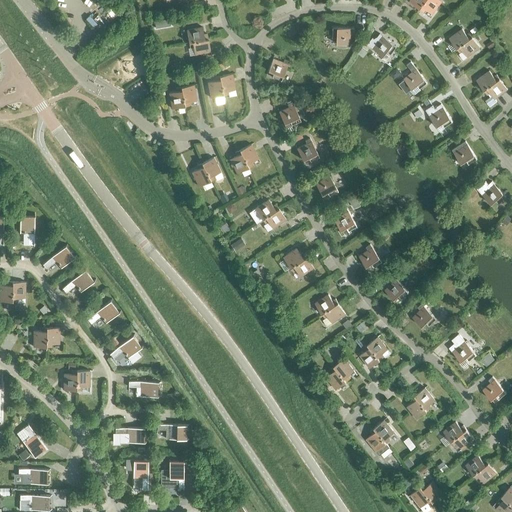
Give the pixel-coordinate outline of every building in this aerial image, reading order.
[(420,8),(425,0),(409,0),(409,1),(420,8)] [(441,0),(425,0),(420,8),(424,12),(426,9),(432,13),(442,0),(441,0)] [(188,42),(208,39),(207,33),(203,34),(202,27),(186,30),(188,42)] [(350,33),(354,33),(354,28),(333,27),(332,37),(337,38),(337,44),(350,44),(350,33)] [(456,48),(472,36),(469,32),(466,34),(462,28),(449,38),(456,48)] [(379,40),(373,48),(383,56),(387,51),(390,54),(397,46),(380,33),(376,37),(379,40)] [(472,36),(456,48),(459,52),(462,50),(467,56),(480,47),(472,36)] [(379,40),(376,37),(374,39),(372,37),(367,44),(373,48),(379,40)] [(208,39),(188,42),(189,47),(193,47),(194,54),(210,51),(208,39)] [(357,52),(362,56),(367,51),(361,47),(357,52)] [(284,59),(283,62),(272,58),(267,70),(273,72),(272,77),(281,80),(289,61),(284,59)] [(412,93),(415,94),(420,90),(419,88),(427,82),(411,61),(406,64),(412,71),(404,78),(412,88),(410,90),(412,93)] [(484,90),(500,78),(497,74),(494,76),(489,70),(476,80),(484,90)] [(219,76),(223,95),(228,94),(227,91),(235,89),(232,73),(219,76)] [(210,97),(223,95),(219,76),(214,77),(215,80),(207,82),(210,97)] [(500,78),(484,90),(487,94),(488,94),(490,97),(485,100),(490,106),(497,101),(494,98),(507,89),(500,78)] [(181,86),(184,106),(190,105),(189,101),(196,100),(193,84),(181,86)] [(172,108),(184,106),(181,86),(176,87),(176,91),(169,92),(172,108)] [(289,121),(291,125),(301,121),(292,101),(287,103),(288,107),(278,111),(284,123),(289,121)] [(444,127),(452,121),(441,103),(434,108),(432,105),(425,109),(436,126),(441,123),(444,127)] [(290,136),(293,141),(302,137),(300,132),(290,136)] [(308,157),(310,161),(319,157),(309,137),(304,140),(306,143),(296,148),(302,160),(308,157)] [(466,160),(468,164),(477,158),(465,140),(452,149),(461,163),(466,160)] [(239,149),(248,167),(253,165),(251,162),(258,158),(251,144),(239,149)] [(236,173),(248,167),(239,149),(235,152),(236,155),(229,158),(236,173)] [(201,163),(210,180),(215,178),(213,175),(220,172),(213,157),(201,163)] [(198,186),(210,180),(201,163),(197,165),(198,168),(191,171),(198,186)] [(326,192),(329,196),(338,191),(327,172),(322,175),(324,178),(315,183),(321,195),(326,192)] [(485,181),(477,188),(482,194),(491,204),(495,200),(499,203),(506,196),(492,181),(488,184),(485,181)] [(262,219),(278,208),(275,203),(272,205),(268,199),(255,208),(262,219)] [(346,227),(349,231),(358,226),(346,207),(342,210),(344,213),(334,219),(341,230),(346,227)] [(278,208),(262,219),(265,223),(268,221),(272,228),(285,219),(278,208)] [(28,244),(34,245),(34,216),(20,215),(19,232),(28,232),(28,244)] [(371,263),(374,267),(382,261),(370,243),(365,246),(368,249),(359,256),(366,266),(371,263)] [(61,268),(64,265),(74,257),(65,245),(42,264),(46,268),(55,261),(61,268)] [(289,268),(306,257),(303,252),(300,254),(296,248),(282,257),(289,268)] [(306,257),(289,268),(292,272),(295,270),(300,276),(313,267),(306,257)] [(75,285),(80,292),(93,281),(84,269),(62,288),(65,292),(75,285)] [(255,279),(260,286),(265,283),(261,276),(255,279)] [(398,295),(401,298),(408,292),(394,276),(390,279),(392,282),(384,289),(393,299),(398,295)] [(0,300),(12,301),(12,281),(7,281),(7,285),(0,284),(0,300)] [(12,281),(12,301),(17,301),(17,297),(25,298),(25,281),(12,281)] [(322,313),(338,302),(335,298),(332,300),(328,294),(315,303),(322,313)] [(100,316),(106,323),(119,312),(109,300),(87,319),(91,323),(100,316)] [(338,302),(322,313),(325,318),(323,319),(327,325),(345,313),(338,302)] [(426,322),(429,325),(436,318),(421,303),(417,307),(420,309),(412,317),(421,326),(426,322)] [(46,347),(46,327),(41,327),(41,330),(33,330),(33,346),(46,347)] [(46,327),(46,347),(51,347),(51,343),(59,343),(59,327),(46,327)] [(455,343),(450,347),(450,349),(452,351),(461,361),(459,362),(464,367),(470,362),(468,361),(476,354),(458,333),(451,339),(455,343)] [(113,350),(109,353),(110,354),(112,357),(113,358),(122,350),(128,357),(132,362),(140,356),(136,351),(141,347),(132,335),(113,350)] [(114,346),(118,342),(114,336),(109,339),(114,346)] [(367,344),(380,359),(384,356),(382,353),(388,349),(377,336),(367,344)] [(370,367),(380,359),(367,344),(363,347),(365,350),(359,355),(370,367)] [(313,355),(308,359),(311,364),(316,360),(313,355)] [(334,365),(346,381),(350,378),(348,375),(354,370),(344,357),(334,365)] [(336,389),(346,381),(334,365),(330,369),(332,372),(326,376),(336,389)] [(71,373),(64,373),(63,389),(69,390),(69,396),(76,397),(76,390),(77,370),(71,370),(71,373)] [(77,370),(76,390),(81,390),(81,386),(89,386),(89,370),(77,370)] [(496,395),(499,399),(506,392),(492,376),(488,379),(491,382),(482,389),(491,399),(496,395)] [(136,387),(136,395),(157,396),(157,381),(128,381),(128,387),(136,387)] [(415,395),(427,410),(431,407),(429,404),(435,400),(425,387),(415,395)] [(417,418),(427,410),(415,395),(410,398),(413,401),(407,406),(417,418)] [(374,427),(386,443),(390,440),(388,437),(394,432),(384,419),(374,427)] [(451,441),(466,429),(463,424),(460,427),(455,421),(443,431),(451,441)] [(168,439),(185,439),(186,424),(157,423),(157,429),(169,430),(168,439)] [(16,433),(34,456),(46,447),(28,424),(16,433)] [(144,427),(115,427),(115,433),(119,433),(119,442),(127,442),(144,442),(144,427)] [(376,451),(386,443),(374,427),(370,431),(372,433),(366,438),(376,451)] [(466,429),(451,441),(454,445),(457,443),(462,449),(474,439),(466,429)] [(473,474),(488,462),(485,458),(482,460),(478,454),(465,464),(473,474)] [(133,459),(125,459),(125,467),(133,467),(133,477),(133,486),(141,486),(141,489),(147,489),(148,460),(133,460),(133,459)] [(168,475),(161,475),(161,487),(177,487),(177,490),(183,490),(184,461),(169,461),(168,475)] [(488,462),(473,474),(476,479),(479,476),(484,482),(496,472),(488,462)] [(47,468),(18,468),(18,474),(22,474),(22,483),(30,483),(47,483),(47,468)] [(420,486),(433,502),(443,494),(433,481),(427,486),(425,483),(420,486)] [(420,486),(410,494),(420,507),(424,511),(425,511),(431,508),(429,505),(433,502),(420,486)] [(501,496),(511,505),(511,487),(510,486),(501,496)] [(29,509),(48,509),(49,495),(20,494),(20,500),(30,500),(29,509)] [(500,511),(511,511),(511,505),(501,496),(498,499),(501,502),(495,508),(500,511)] [(245,511),(239,503),(235,506),(236,509),(231,511),(245,511)]
